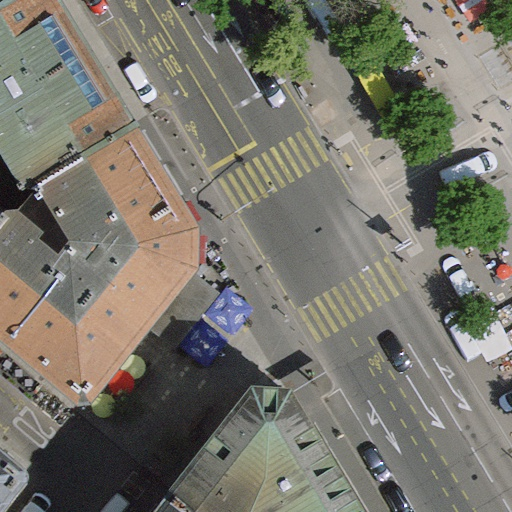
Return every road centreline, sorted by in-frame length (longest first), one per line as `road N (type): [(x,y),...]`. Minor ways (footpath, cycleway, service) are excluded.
road 1 (secondary): [(173,0),(487,511)]
road 2 (residential): [(0,400),(106,489)]
